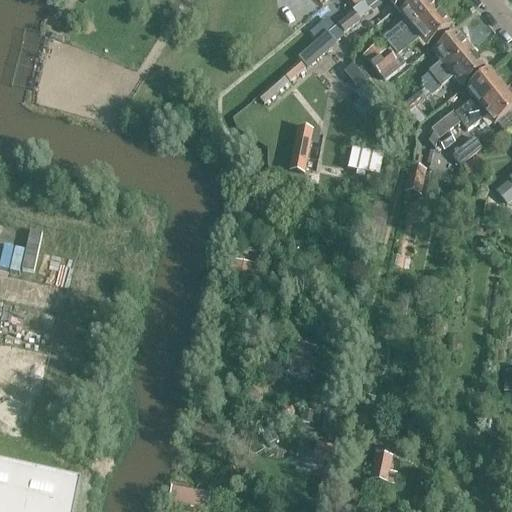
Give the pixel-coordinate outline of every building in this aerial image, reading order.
[(349,0),(357,8),(363,3),(366,0),(349,0)] [(403,0),(367,0),(364,3),(369,10),(382,0),(388,0),(395,8),(403,0)] [(384,41),(392,50),(438,11),(429,0),(415,0),(399,14),(406,22),(384,41)] [(364,3),(353,12),(359,20),(370,11),(369,10),(364,3)] [(438,11),(392,50),(398,58),(420,40),(427,48),(452,28),(438,11)] [(353,14),(338,27),(345,34),(360,21),(353,14)] [(429,74),(435,82),(472,51),(457,33),(433,53),(441,64),(429,74)] [(328,34),(299,59),(308,70),(337,45),(328,34)] [(379,45),(363,57),(371,66),(386,53),(379,45)] [(472,51),(435,82),(442,89),(454,79),(462,89),(486,69),(472,51)] [(388,53),(371,67),(380,77),(396,63),(388,53)] [(299,63),(284,76),(290,84),(305,71),(299,63)] [(366,82),(353,67),(345,73),(358,89),(366,82)] [(462,125),(505,89),(491,72),(466,91),(474,101),(455,116),(456,118),(434,135),(440,142),(462,125)] [(282,77),(258,99),(265,107),(289,85),(282,77)] [(379,101),(366,85),(355,95),(368,110),(379,101)] [(511,113),(511,98),(505,89),(462,125),(468,132),(487,117),(495,127),(511,113)] [(420,94),(404,107),(409,113),(425,100),(420,94)] [(291,171),(305,174),(313,134),(300,131),(291,171)] [(462,166),(470,159),(482,151),(474,140),(452,157),(460,168),(462,166)] [(349,171),(364,173),(367,155),(352,152),(349,171)] [(470,159),(462,166),(463,171),(483,168),(481,157),(470,159)] [(427,171),(410,167),(404,193),(422,196),(427,171)] [(495,197),(499,202),(511,191),(511,180),(511,182),(496,194),(497,195),(495,197)] [(511,191),(499,202),(503,207),(506,206),(507,207),(511,202),(511,191)] [(256,266),(229,261),(225,282),(251,288),(256,266)] [(278,374),(296,378),(305,346),(287,341),(278,374)] [(357,426),(366,428),(368,419),(371,420),(376,400),(363,397),(357,426)] [(300,421),(314,424),(316,414),(303,411),(300,421)] [(316,445),(313,461),(332,465),(335,449),(316,445)] [(375,455),(372,472),(370,482),(395,487),(397,475),(390,473),(393,459),(375,455)] [(0,511),(74,511),(80,484),(71,482),(0,466),(0,511)] [(207,511),(210,495),(172,488),(169,506),(204,511),(207,511)]
